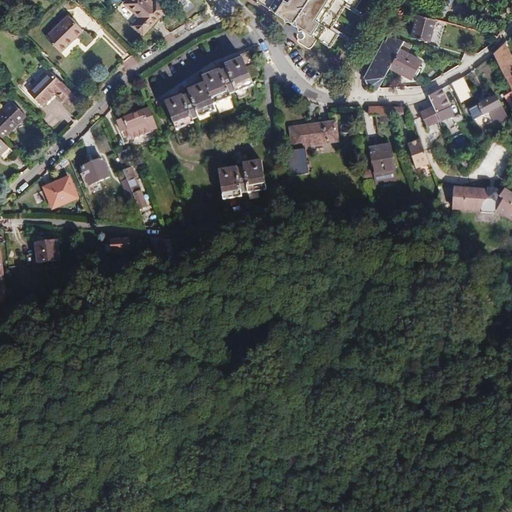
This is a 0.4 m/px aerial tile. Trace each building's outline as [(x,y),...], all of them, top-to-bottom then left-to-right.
[(156,0),(153,3),(149,0),(127,0),(124,3),(140,18),(133,25),(143,35),(167,9),(156,0)] [(257,0),(257,1),(305,31),(298,42),(307,48),(309,48),(310,48),(312,48),(312,47),(317,39),(331,48),(339,35),(330,29),(346,3),(356,8),(361,0),(257,0)] [(438,0),(432,12),(442,18),(452,0),(438,0)] [(417,14),(411,37),(430,42),(436,19),(417,14)] [(46,37),(61,52),(83,30),(68,15),(46,37)] [(372,85),(377,88),(378,88),(390,67),(400,49),(404,41),(391,35),(388,42),(386,41),(366,78),(369,79),(372,85)] [(511,90),(511,56),(505,43),(494,55),(511,90)] [(400,49),(390,67),(411,79),(422,61),(400,49)] [(221,71),(220,70),(203,77),(205,83),(188,90),(189,94),(183,97),(182,95),(165,102),(176,130),(194,123),(192,120),(199,118),(209,114),(217,111),(214,105),(231,98),(230,95),(236,93),(246,89),(254,86),(251,79),(259,75),(249,51),(233,58),(234,61),(225,65),(226,69),(221,71)] [(49,69),(27,91),(43,106),(64,85),(49,69)] [(451,84),(456,96),(465,91),(459,79),(451,84)] [(239,100),(249,95),(246,89),(236,93),(239,100)] [(441,123),(454,116),(450,108),(451,107),(442,89),(429,97),(434,107),(440,121),(441,123)] [(507,115),(496,96),(469,110),(474,120),(489,112),(498,129),(501,127),(506,121),(504,117),(507,115)] [(11,100),(0,111),(0,137),(2,140),(27,116),(11,100)] [(389,107),(369,107),(369,116),(380,115),(388,116),(389,115),(389,107)] [(434,107),(420,113),(427,127),(440,121),(434,107)] [(133,138),(157,129),(150,108),(117,120),(121,133),(124,132),(130,129),(133,137),(133,138)] [(199,118),(202,125),(211,121),(209,114),(199,118)] [(290,128),(293,147),(338,141),(336,122),(290,128)] [(124,132),(127,140),(133,137),(130,129),(124,132)] [(0,155),(9,146),(2,140),(0,137),(0,155)] [(429,164),(420,140),(407,144),(416,169),(429,164)] [(375,185),(397,181),(390,144),(369,148),(375,185)] [(295,148),(294,172),(308,173),(309,149),(295,148)] [(135,166),(128,149),(117,154),(124,171),(132,167),(135,166)] [(103,158),(81,168),(83,173),(81,174),(86,187),(111,176),(103,158)] [(248,193),(248,194),(267,190),(262,160),(243,164),(244,167),(237,168),(237,167),(218,170),(224,200),(242,197),(242,194),(248,193)] [(140,210),(148,207),(132,167),(124,171),(127,179),(130,186),(135,198),(140,210)] [(43,188),(52,209),(78,198),(69,177),(43,188)] [(127,179),(120,182),(123,189),(124,189),(130,186),(127,179)] [(124,189),(129,200),(135,198),(130,186),(124,189)] [(487,190),(454,187),(452,209),(481,211),(481,213),(494,214),(498,211),(511,220),(511,193),(505,189),(502,193),(496,189),(487,188),(487,190)] [(410,199),(413,207),(420,205),(417,197),(410,199)] [(112,252),(130,251),(129,239),(111,241),(112,252)] [(159,258),(169,256),(162,239),(153,242),(159,258)] [(38,263),(60,260),(57,241),(35,244),(38,263)] [(13,308),(18,315),(37,302),(32,295),(13,308)]
